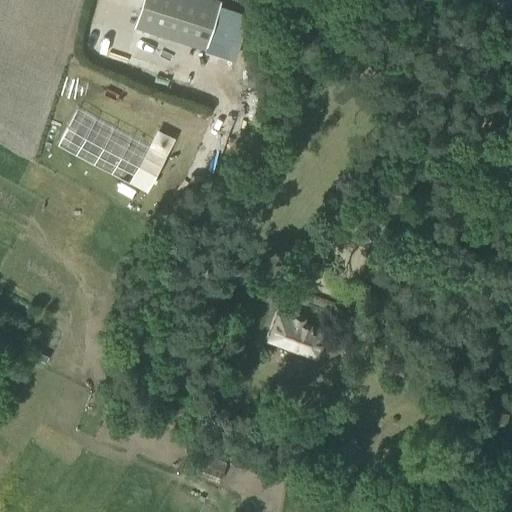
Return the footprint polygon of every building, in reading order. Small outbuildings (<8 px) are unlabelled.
[(143,0),(136,23),(135,26),(204,48),(206,44),(219,0),(143,0)] [(277,310),(266,339),(319,360),(330,331),(305,321),(306,318),(296,314),(295,317),(277,310)] [(34,347),(28,360),(42,367),(49,355),(34,347)] [(493,413),(491,427),(499,428),(505,423),(507,415),(493,413)] [(218,480),(225,462),(195,450),(189,469),(218,480)]
